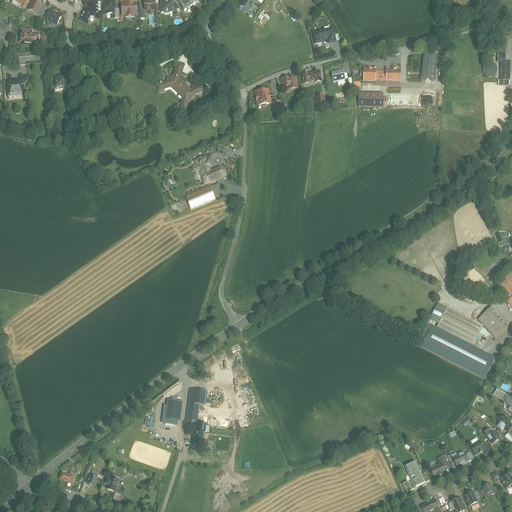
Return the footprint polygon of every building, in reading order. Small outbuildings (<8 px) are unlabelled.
[(29,2),(26,0),(25,0),(23,5),(22,5),(21,7),(25,10),(29,2)] [(178,0),(179,0),(180,2),(179,2),(182,6),(184,10),(189,6),(191,7),(193,5),(192,4),(196,0),(178,0)] [(252,0),(245,0),(241,6),(245,9),(246,8),(249,11),(255,3),(255,2),(252,0)] [(43,6),(33,1),(29,10),(38,15),(43,6)] [(155,1),(145,1),(145,9),(145,11),(146,11),(149,11),(152,11),(155,11),(155,1)] [(115,2),(106,3),(106,7),(104,7),(104,11),(106,11),(106,15),(115,15),(115,10),(115,2)] [(133,2),(130,2),(126,2),(126,4),(122,5),(122,15),(126,15),(126,17),(128,18),(130,18),(132,18),(134,17),(133,14),(137,14),(137,4),(133,4),(133,2)] [(169,2),(168,2),(166,2),(165,2),(165,3),(161,3),(161,8),(161,13),(164,13),(164,14),(166,14),(167,15),(168,14),(170,14),(170,13),(173,13),(172,3),(169,3),(169,2)] [(92,10),(86,10),(80,20),(87,23),(90,18),(98,17),(98,12),(98,3),(92,3),(92,10)] [(43,6),(38,15),(42,17),(44,13),(47,7),(43,5),(43,6)] [(54,13),(51,11),(48,16),(46,20),(47,20),(57,25),(62,17),(58,15),(58,14),(55,13),(54,13)] [(42,17),(39,21),(45,24),(47,20),(46,20),(48,16),(44,13),(42,17)] [(3,27),(0,26),(0,37),(1,37),(1,36),(7,37),(9,26),(4,25),(3,27)] [(511,26),(494,31),(496,36),(511,31),(511,26)] [(32,30),(21,29),(20,43),(24,44),(24,45),(28,45),(28,44),(34,45),(37,43),(38,35),(31,34),(32,30)] [(332,29),(326,30),(327,34),(327,35),(328,39),(329,43),(335,42),(332,29)] [(326,30),(314,33),(316,43),(322,42),(321,41),(328,39),(327,35),(327,34),(326,30)] [(511,40),(501,40),(500,80),(510,81),(511,40)] [(437,56),(424,54),(422,79),(434,81),(437,56)] [(492,63),(491,63),(490,63),(489,63),(488,64),(487,64),(486,64),(486,65),(485,65),(485,66),(484,67),(484,68),(483,68),(483,69),(483,70),(483,72),(483,73),(484,73),(484,74),(485,75),(485,76),(486,77),(487,77),(489,78),(490,78),(492,78),(493,77),(494,77),(494,76),(495,76),(496,75),(496,74),(497,73),(497,72),(497,71),(497,70),(497,69),(497,68),(496,67),(496,66),(495,65),(494,64),(493,64),(492,63)] [(182,72),(176,69),(174,76),(171,78),(170,78),(169,78),(168,78),(167,79),(167,80),(167,81),(167,82),(168,82),(156,85),(158,92),(171,87),(183,98),(180,111),(186,112),(188,103),(196,95),(204,91),(202,86),(191,90),(180,80),(182,72)] [(376,70),(364,70),(363,82),(376,82),(376,80),(376,71),(376,70)] [(342,71),(331,73),(333,83),(344,80),(342,71)] [(386,71),(376,71),(376,80),(386,81),(386,71)] [(400,71),(386,71),(386,81),(400,81),(400,71)] [(314,74),(309,74),(308,74),(302,75),(304,85),(310,84),(310,83),(315,82),(315,83),(321,82),(320,72),(314,73),(314,74)] [(66,77),(55,78),(56,84),(55,84),(55,90),(61,89),(61,88),(67,88),(67,87),(66,78),(66,77)] [(72,77),(66,78),(67,87),(75,86),(72,77)] [(296,78),(289,79),(289,78),(281,79),(282,87),(288,86),(288,88),(290,87),(291,90),(298,89),(296,78)] [(18,81),(12,82),(12,83),(8,83),(7,83),(7,84),(8,94),(8,95),(9,95),(24,93),(24,86),(23,82),(18,82),(18,81)] [(264,91),(261,91),(260,91),(259,91),(258,92),(256,92),(258,106),(262,105),(263,106),(266,105),(267,104),(271,104),(271,103),(270,99),(271,99),(270,95),(269,95),(269,90),(266,90),(264,90),(264,91)] [(383,94),(359,94),(359,108),(383,108),(383,94)] [(324,97),(316,98),(317,107),(325,105),(324,97)] [(280,101),(274,102),(274,103),(271,103),(274,103),(275,111),(282,110),(280,101)] [(206,162),(204,158),(202,159),(201,159),(201,158),(200,158),(199,159),(198,160),(198,161),(196,162),(198,166),(195,167),(195,168),(194,169),(194,170),(195,171),(195,172),(196,172),(197,172),(197,173),(200,171),(205,184),(216,180),(213,171),(210,172),(208,168),(209,168),(209,166),(208,163),(207,162),(206,162)] [(220,168),(213,171),(216,180),(224,177),(224,176),(225,174),(224,172),(224,171),(223,170),(222,169),(221,169),(220,168)] [(210,188),(187,198),(191,209),(215,199),(210,188)] [(511,277),(508,274),(499,282),(511,295),(511,277)] [(506,291),(501,296),(506,301),(511,296),(506,291)] [(483,327),(447,308),(437,328),(473,347),(483,327)] [(509,326),(492,308),(478,320),(495,338),(509,326)] [(428,324),(417,345),(421,348),(432,326),(428,324)] [(437,328),(432,326),(421,348),(485,380),(496,359),(473,347),(437,328)] [(207,391),(191,389),(186,423),(198,424),(200,406),(205,406),(207,391)] [(511,402),(511,400),(511,399),(508,397),(509,397),(496,389),(498,390),(495,395),(505,402),(504,404),(510,408),(508,411),(511,413),(511,402)] [(180,402),(168,400),(165,420),(178,422),(180,402)] [(508,420),(504,416),(498,422),(500,424),(498,426),(502,430),(504,428),(509,433),(511,429),(511,424),(509,421),(508,419),(508,420)] [(468,417),(462,421),(464,425),(470,422),(468,417)] [(496,428),(488,418),(484,422),(487,425),(487,424),(493,431),(496,428)] [(203,433),(195,432),(194,443),(202,444),(203,433)] [(491,435),(488,437),(493,444),(500,440),(498,437),(499,436),(496,432),(491,435)] [(479,442),(470,448),(476,456),(478,454),(479,455),(482,452),(483,451),(485,450),(483,447),(479,442)] [(487,445),(483,447),(485,450),(483,451),(486,455),(491,452),(487,445)] [(466,458),(469,463),(474,461),(470,453),(465,455),(466,458)] [(448,466),(443,457),(438,459),(441,464),(443,468),(448,466)] [(460,461),(454,465),(456,469),(469,463),(466,458),(465,459),(460,461)] [(415,462),(410,464),(405,467),(407,472),(412,482),(413,482),(416,488),(419,487),(422,485),(418,477),(422,475),(415,462)] [(441,464),(430,469),(431,472),(431,473),(432,475),(433,475),(435,479),(446,474),(443,468),(441,464)] [(66,472),(63,471),(62,473),(60,479),(72,484),(73,482),(74,483),(75,479),(74,478),(74,477),(75,475),(72,473),(71,476),(66,474),(66,472)] [(422,475),(418,477),(422,485),(430,481),(426,473),(422,475)] [(120,476),(113,474),(112,478),(111,478),(107,489),(115,492),(119,481),(119,480),(119,478),(120,476)] [(511,478),(510,474),(500,479),(505,489),(511,486),(511,488),(511,478)] [(93,476),(91,476),(88,484),(92,486),(91,486),(92,486),(94,487),(95,487),(96,487),(98,478),(93,476)] [(408,482),(403,484),(407,493),(419,487),(416,488),(413,482),(412,482),(409,484),(408,482)] [(489,484),(486,486),(483,488),(486,495),(486,496),(490,494),(491,496),(494,495),(493,492),(494,492),(490,485),(489,485),(489,484)] [(473,492),(465,496),(470,507),(478,503),(473,492)] [(122,495),(116,493),(114,499),(119,501),(122,495)] [(440,511),(435,499),(428,503),(432,511),(434,510),(434,511),(440,511)] [(460,499),(457,501),(457,500),(451,503),(450,504),(451,503),(453,508),(450,509),(451,511),(453,511),(463,511),(466,511),(460,499)] [(428,503),(421,506),(423,511),(430,511),(432,511),(428,503)]
